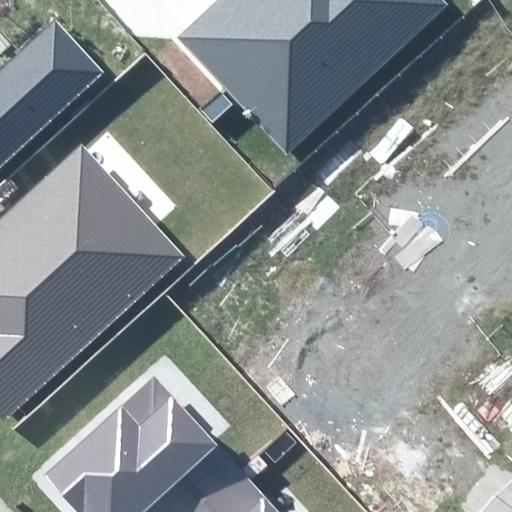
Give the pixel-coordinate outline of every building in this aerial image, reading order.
[(216,0),(179,35),(287,151),(447,4),(443,0),(216,0)] [(0,169),(107,72),(56,16),(0,67),(0,169)] [(0,414),(5,420),(182,256),(79,147),(0,220),(0,414)] [(152,376),(44,476),(76,511),(141,511),(146,508),(149,511),(194,511),(240,470),(152,376)] [(279,511),(240,470),(194,511),(279,511)]
